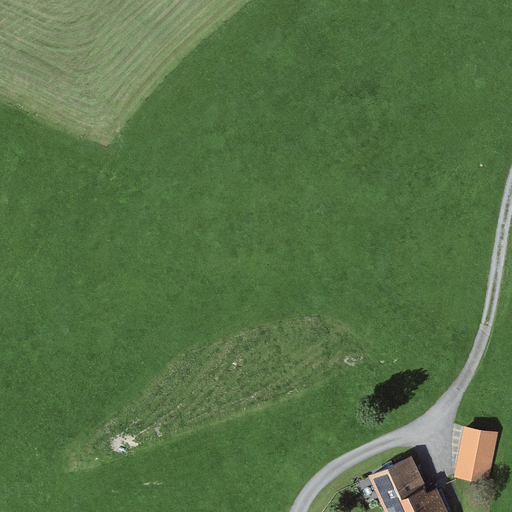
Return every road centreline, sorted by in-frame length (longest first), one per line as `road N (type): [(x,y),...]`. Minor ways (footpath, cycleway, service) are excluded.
road 1 (unclassified): [(301,511),(320,482),(454,401),(490,333)]
road 2 (track): [(490,333),(511,208)]
